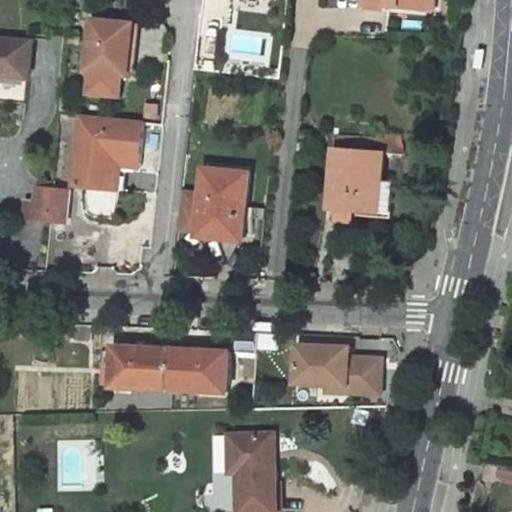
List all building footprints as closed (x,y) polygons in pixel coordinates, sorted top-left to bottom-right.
[(139,22),(96,18),(91,70),(135,74),(139,22)] [(33,45),(0,42),(0,78),(30,81),(33,45)] [(85,116),(79,184),(116,188),(119,157),(143,159),(147,122),(85,116)] [(386,155),(338,151),(333,207),(382,211),(386,155)] [(125,164),(143,166),(143,159),(119,157),(116,188),(122,188),(125,164)] [(261,175),(209,170),(202,237),(248,242),(251,208),(257,209),(261,175)] [(57,182),(43,180),(43,186),(38,186),(37,200),(36,222),(53,223),(57,182)] [(53,223),(69,225),(71,204),(72,189),(69,189),(70,183),(57,182),(53,223)] [(27,199),(25,221),(36,222),(37,200),(27,199)] [(71,204),(69,225),(79,226),(81,205),(71,204)] [(76,338),(92,339),(93,324),(77,323),(76,338)] [(240,331),(239,352),(259,352),(260,331),(240,331)] [(353,346),(301,343),(299,382),(330,383),(350,384),(350,392),(384,393),(385,358),(352,356),(353,346)] [(118,346),(116,385),(173,388),(175,348),(118,346)] [(173,388),(231,391),(233,351),(175,348),(173,388)] [(350,392),(350,384),(330,383),(330,391),(350,392)] [(241,472),(241,511),(267,511),(279,511),(276,433),(249,434),(249,445),(232,446),(233,473),(241,472)] [(249,434),(232,434),(232,446),(249,445),(249,434)]
